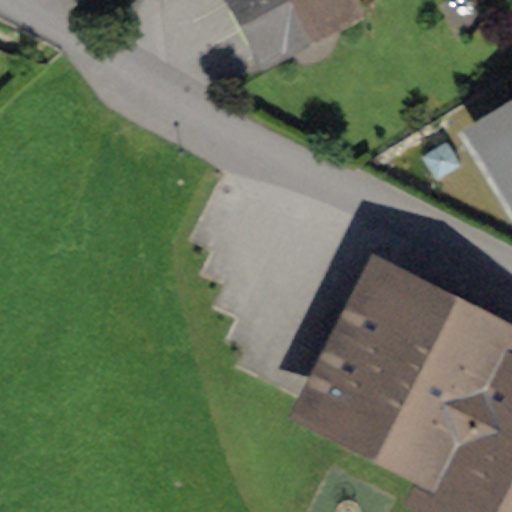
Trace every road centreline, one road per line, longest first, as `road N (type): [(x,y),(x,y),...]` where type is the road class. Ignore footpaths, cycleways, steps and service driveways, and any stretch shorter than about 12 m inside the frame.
road 1 (residential): [(1,0),(511,269)]
road 2 (secondary): [(255,511),(197,419),(94,140),(78,0)]
